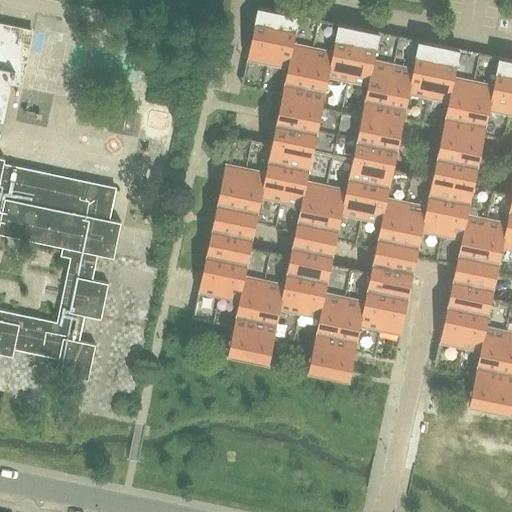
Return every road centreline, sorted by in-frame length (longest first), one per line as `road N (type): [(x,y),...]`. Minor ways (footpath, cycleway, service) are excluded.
road 1 (residential): [(383,511),(435,270)]
road 2 (residential): [(285,0),(511,47)]
road 3 (residential): [(226,225),(435,270)]
road 4 (residential): [(147,511),(0,481)]
